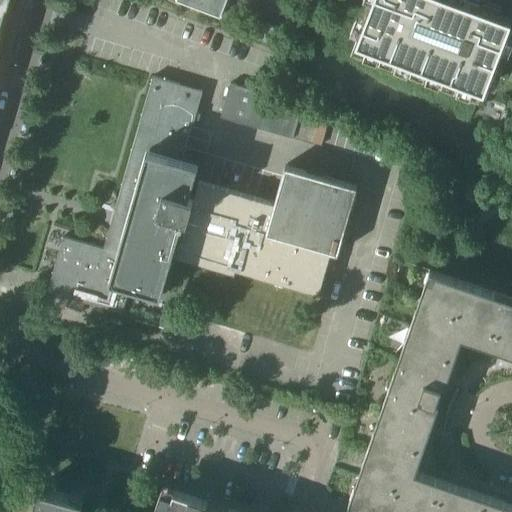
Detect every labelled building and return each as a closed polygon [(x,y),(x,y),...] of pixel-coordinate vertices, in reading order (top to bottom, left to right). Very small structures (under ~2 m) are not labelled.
[(0,0),(0,30),(0,29),(0,28),(0,14),(3,5),(7,6),(8,0),(0,0)] [(176,0),(220,17),(226,0),(176,0)] [(511,15),(471,0),(371,0),(350,56),(478,105),(495,59),(510,20),(511,16),(511,15)] [(247,39),(272,48),(279,28),(255,19),(247,39)] [(511,21),(510,20),(495,59),(511,65),(511,21)] [(119,250),(119,251),(118,252),(168,266),(173,250),(177,252),(176,256),(234,273),(235,269),(264,277),(318,293),(330,251),(337,253),(349,215),(357,185),(285,165),(274,202),(212,185),(198,181),(198,183),(191,181),(196,162),(183,158),(189,136),(202,90),(152,75),(131,150),(115,208),(130,212),(123,234),(122,234),(117,249),(119,250)] [(302,106),(302,104),(303,104),(269,94),(240,86),(230,83),(220,116),(245,124),(246,122),(258,125),(258,127),(259,127),(260,125),(272,129),(272,131),(274,131),(274,129),(287,133),(286,135),(312,143),(320,114),(321,112),(302,106)] [(118,252),(119,251),(105,247),(63,236),(47,290),(111,308),(122,311),(129,286),(160,295),(168,266),(118,252)] [(511,298),(429,269),(423,286),(430,289),(422,311),(415,309),(362,463),(368,466),(361,488),(354,486),(348,503),(374,511),(511,511),(511,504),(415,470),(432,423),(433,420),(444,425),(443,427),(445,427),(445,424),(446,419),(446,418),(448,409),(449,407),(449,405),(453,396),(454,396),(455,393),(458,389),(457,388),(455,391),(444,387),(461,336),(511,353),(511,298)] [(108,366),(110,356),(87,349),(85,359),(108,366)] [(79,511),(81,507),(80,507),(81,505),(83,499),(37,486),(35,492),(35,494),(34,493),(32,503),(32,505),(31,505),(29,511),(79,511)] [(173,490),(171,495),(160,491),(152,511),(237,511),(227,509),(226,511),(219,511),(205,507),(207,501),(173,490)]
